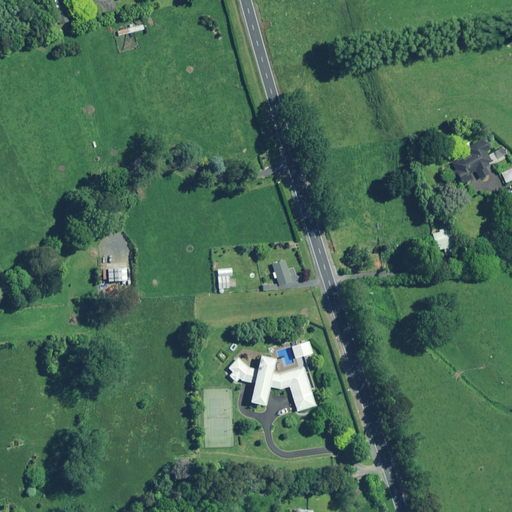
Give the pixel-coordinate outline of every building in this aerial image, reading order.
[(69,21),(66,11),(57,13),(60,24),(69,21)] [(128,25),(129,28),(117,31),(118,36),(144,29),(143,25),(133,27),(132,24),(128,25)] [(491,152),(485,141),(483,143),(481,140),(466,148),(471,156),(463,162),(460,157),(451,163),(462,183),(472,177),(470,175),(475,172),(480,181),(490,175),(486,168),(493,164),(488,154),(491,152)] [(506,153),(502,147),(494,153),(498,159),(506,153)] [(511,179),(511,169),(511,168),(501,173),(505,182),(511,179)] [(443,249),(445,256),(452,254),(450,247),(455,245),(451,228),(430,233),(435,251),(443,249)] [(291,282),(284,260),(272,264),(279,286),(291,282)] [(106,283),(127,282),(127,263),(106,263),(106,269),(103,270),(103,280),(106,280),(106,283)] [(312,353),(309,342),(292,347),(295,358),(312,353)] [(269,387),(280,389),(288,387),(295,410),(315,405),(304,367),(281,374),(272,372),(275,359),(260,356),(256,370),(248,368),(238,358),(228,368),(233,372),(229,376),(235,383),(239,379),(241,381),(253,383),(249,402),(265,406),(269,387)]
